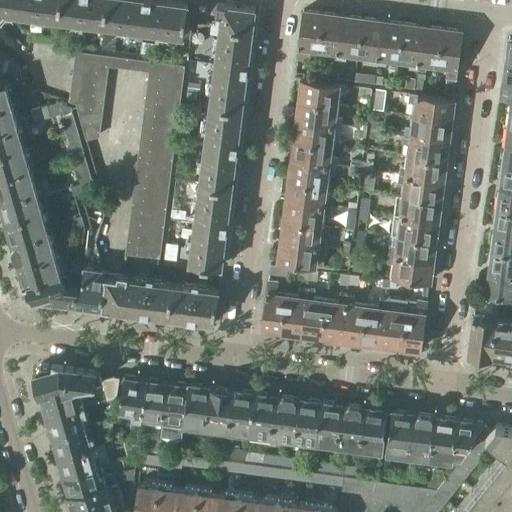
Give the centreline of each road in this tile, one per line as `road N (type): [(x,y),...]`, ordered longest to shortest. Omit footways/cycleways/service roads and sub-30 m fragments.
road 1 (residential): [(493,10),(444,388)]
road 2 (residential): [(239,360),(282,0)]
road 3 (residential): [(239,360),(0,330)]
road 4 (residential): [(444,388),(239,360)]
road 5 (residential): [(33,511),(0,376)]
